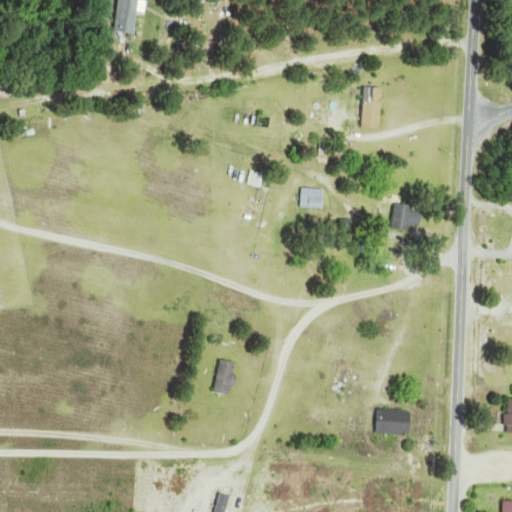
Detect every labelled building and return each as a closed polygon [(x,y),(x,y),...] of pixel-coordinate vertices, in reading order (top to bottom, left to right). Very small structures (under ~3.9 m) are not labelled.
[(119,0),(116,32),(136,35),(140,0),(119,0)] [(384,88),(365,88),(365,130),(384,130),(384,88)] [(323,150),(323,158),(342,158),(343,144),(313,143),(313,150),(323,150)] [(411,232),(415,207),(397,204),(392,229),(411,232)] [(213,391),(229,396),(239,365),(222,360),(213,391)] [(378,434),(413,435),(414,413),(379,411),(378,434)] [(502,511),(511,511),(511,500),(502,501),(502,511)]
